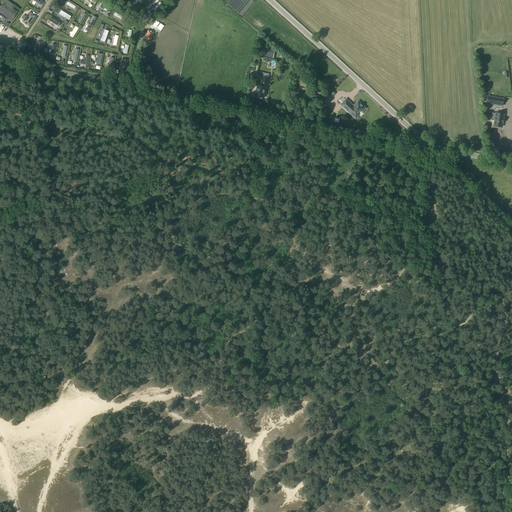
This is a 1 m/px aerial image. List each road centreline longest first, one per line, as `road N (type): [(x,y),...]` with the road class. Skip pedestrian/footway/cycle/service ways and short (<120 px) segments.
road 1 (unknown): [(494,511),(511,418),(498,355),(504,321),(485,307),(446,331),(398,342),(377,360),(362,359),(278,303),(222,342),(191,396),(0,423)]
road 2 (track): [(430,210),(398,219),(331,202),(274,212),(255,188),(164,158),(133,135),(73,133),(0,106)]
road 3 (unclassified): [(429,147),(0,61)]
road 4 (unclassified): [(429,147),(267,0)]
road 5 (track): [(504,321),(491,288),(435,246),(428,167),(435,151)]
